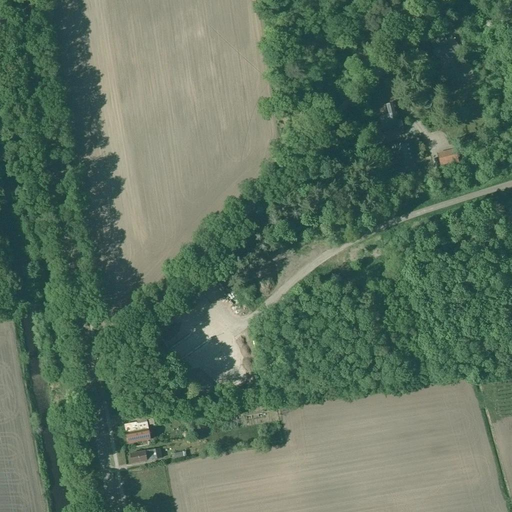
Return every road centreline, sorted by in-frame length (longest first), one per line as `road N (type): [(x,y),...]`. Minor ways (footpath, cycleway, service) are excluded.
road 1 (unclassified): [(85,359),(111,349),(442,4)]
road 2 (tertiary): [(85,359),(18,0)]
road 3 (tertiary): [(114,511),(85,359)]
